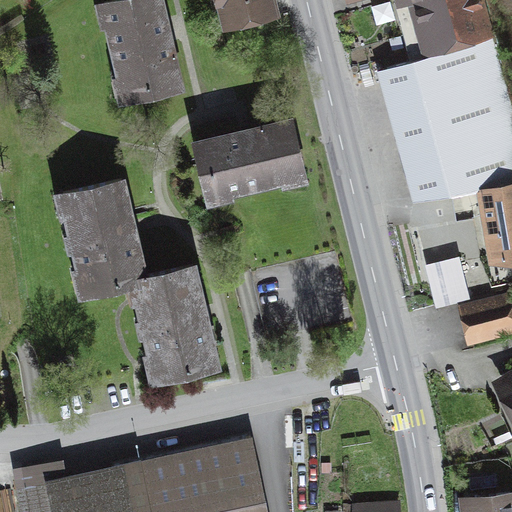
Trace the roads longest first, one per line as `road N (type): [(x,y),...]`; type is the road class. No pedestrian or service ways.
road 1 (residential): [(0,438),(63,435),(395,362)]
road 2 (secondary): [(305,0),(395,362)]
road 3 (secondary): [(395,362),(425,511)]
road 4 (unknown): [(238,395),(269,511)]
